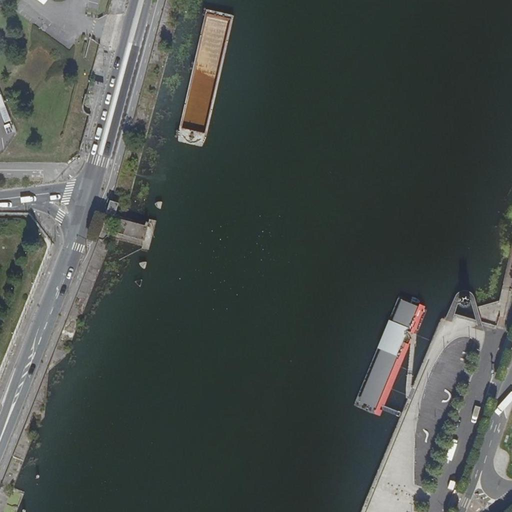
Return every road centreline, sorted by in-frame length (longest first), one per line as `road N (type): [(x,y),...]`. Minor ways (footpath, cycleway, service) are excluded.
road 1 (secondary): [(0,435),(77,234)]
road 2 (secondary): [(87,199),(142,0)]
